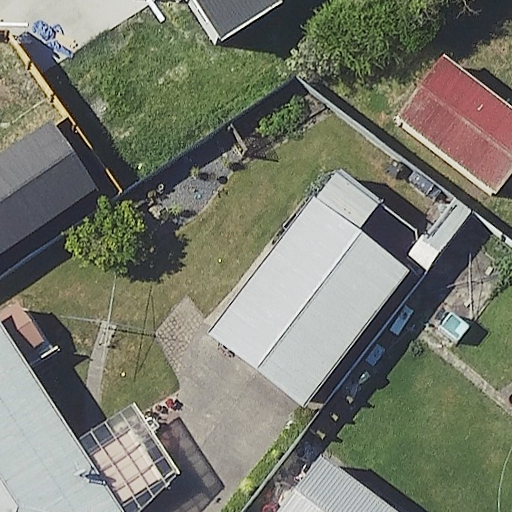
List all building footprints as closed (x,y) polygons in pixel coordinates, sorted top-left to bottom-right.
[(511,134),(511,127),(416,55),(373,112),(472,187),(511,134)] [(0,234),(72,186),(24,115),(0,131),(0,234)] [(409,235),(313,161),(185,326),(281,400),(409,235)] [(489,256),(430,215),(380,286),(439,327),(489,256)] [(41,343),(0,282),(0,511),(119,511),(114,505),(159,474),(104,394),(45,434),(2,370),(41,343)] [(378,511),(292,446),(240,511),(378,511)] [(227,511),(212,499),(200,511),(227,511)]
